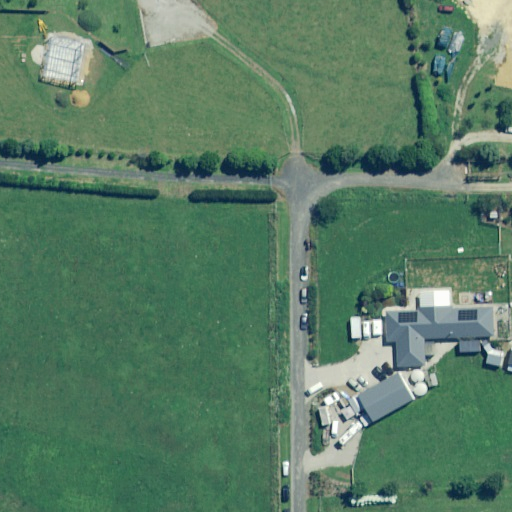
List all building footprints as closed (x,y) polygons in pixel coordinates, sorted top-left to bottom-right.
[(454,290),(423,292),(424,312),(390,314),(391,343),(400,343),(401,369),(428,368),(427,341),(498,338),(497,309),(455,311),(454,290)] [(427,381),(425,371),(414,373),(416,383),(427,381)] [(417,400),(402,374),(361,396),(376,423),(417,400)] [(441,386),(440,375),(429,377),(431,387),(441,386)] [(430,387),(418,383),(416,393),(427,396),(430,387)]
